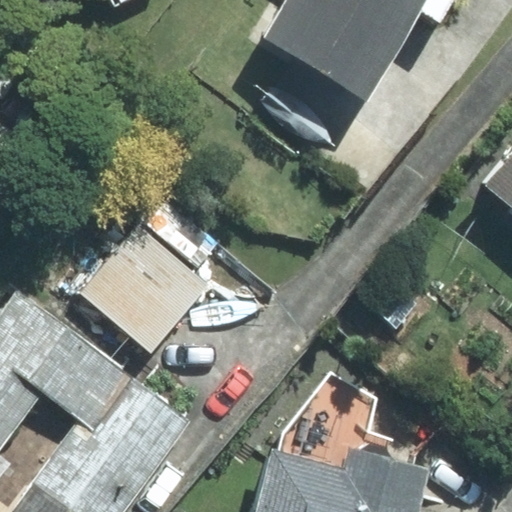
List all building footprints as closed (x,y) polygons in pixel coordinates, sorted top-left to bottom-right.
[(264,0),(237,41),(340,107),(399,17),(413,26),(430,0),(264,0)] [(511,111),(511,126),(461,186),(511,230),(511,103),(508,108),(511,111)] [(126,222),(65,288),(139,355),(199,289),(126,222)] [(108,511),(178,420),(6,292),(0,299),(0,433),(27,397),(64,424),(0,508),(0,511),(108,511)] [(511,379),(511,346),(494,329),(466,356),(500,391),(511,379)] [(396,511),(409,470),(329,448),(323,469),(250,448),(231,511),(396,511)]
